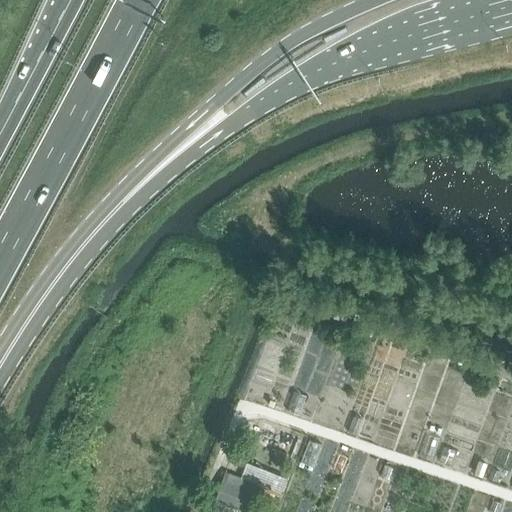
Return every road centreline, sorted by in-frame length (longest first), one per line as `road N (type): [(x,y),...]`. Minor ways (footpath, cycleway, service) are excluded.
road 1 (primary): [(121,202),(286,86),(364,51),(511,5)]
road 2 (track): [(511,496),(258,411),(239,419),(206,511)]
road 3 (primary): [(381,0),(265,61),(172,141),(121,202)]
road 4 (primary): [(0,259),(138,0)]
road 5 (primary): [(0,364),(121,202)]
road 6 (primary): [(69,0),(0,132)]
